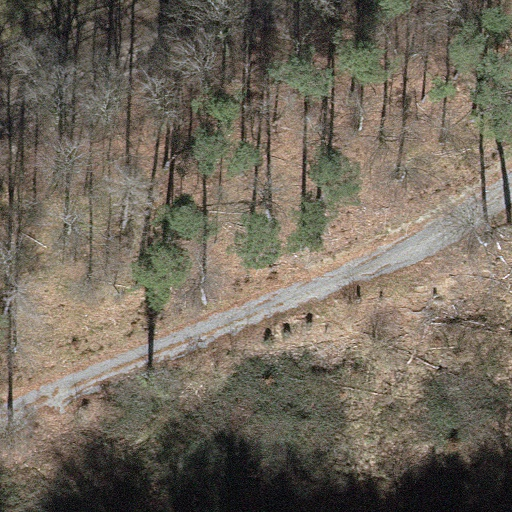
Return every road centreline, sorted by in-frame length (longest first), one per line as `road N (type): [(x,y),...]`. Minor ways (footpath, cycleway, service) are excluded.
road 1 (track): [(0,434),(431,245),(511,187)]
road 2 (track): [(282,0),(0,115)]
